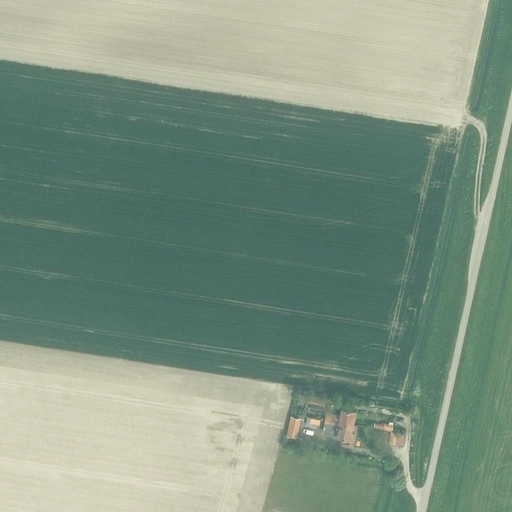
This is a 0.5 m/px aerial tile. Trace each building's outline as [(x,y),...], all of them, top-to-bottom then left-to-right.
[(325,397),(309,394),(307,406),(323,408),(325,397)] [(334,421),(353,425),(356,410),(342,408),(340,416),(335,415),(335,418),(334,418),(334,421)] [(288,435),(286,443),(300,446),(302,437),(297,436),(301,417),(291,415),(287,435),(288,435)] [(340,445),(342,446),(352,447),(355,432),(352,431),(353,425),(334,421),(334,418),(330,417),(329,423),(325,423),(324,427),(338,430),(337,437),(342,437),(340,445)] [(409,423),(418,425),(419,419),(411,417),(409,423)] [(396,445),(397,443),(399,433),(392,431),(389,444),(396,445)]
